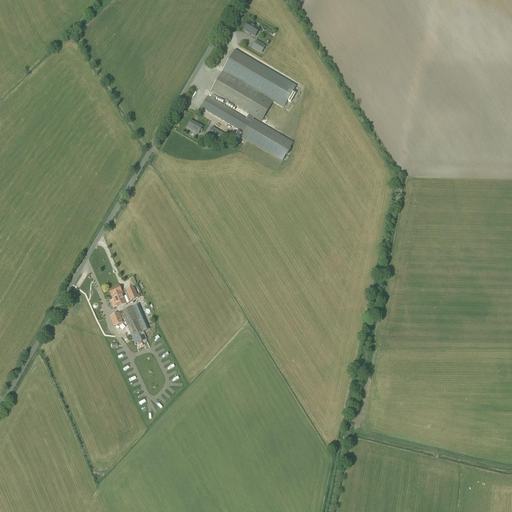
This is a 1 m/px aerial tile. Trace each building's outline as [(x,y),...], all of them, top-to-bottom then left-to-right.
[(260,29),(248,22),(243,30),(255,37),(260,29)] [(252,48),(261,54),(266,46),(256,41),(252,48)] [(247,113),(261,122),(273,103),(283,109),(296,87),(288,82),(235,51),(211,92),(214,94),(211,98),(208,96),(201,108),(244,133),(241,138),(282,162),(293,143),(253,119),(251,122),(225,107),(228,102),(247,113)] [(196,124),(191,121),(187,127),(199,134),(203,127),(196,123),(196,124)] [(222,143),(226,135),(225,134),(212,127),(208,135),(222,143)] [(117,296),(123,294),(119,286),(109,290),(112,299),(116,297),(117,296)] [(130,301),(138,298),(134,286),(126,290),(130,301)] [(116,297),(112,299),(117,308),(127,304),(123,294),(117,296),(116,297)] [(149,328),(138,305),(110,317),(114,326),(123,323),(120,315),(123,314),(126,322),(136,344),(146,340),(143,331),(149,328)]
